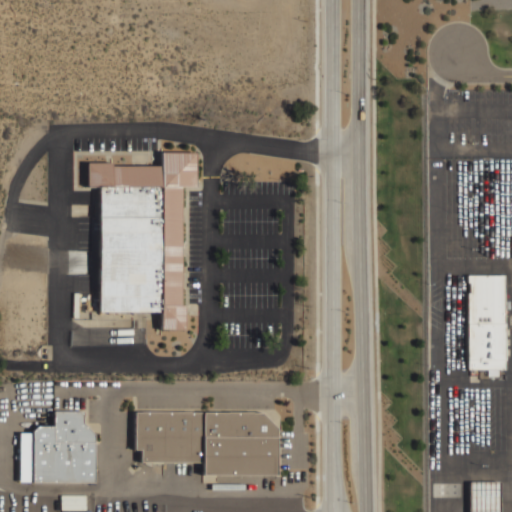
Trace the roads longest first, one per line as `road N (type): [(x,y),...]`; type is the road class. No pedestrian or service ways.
road 1 (secondary): [(366,511),(360,0)]
road 2 (secondary): [(333,0),(336,511)]
